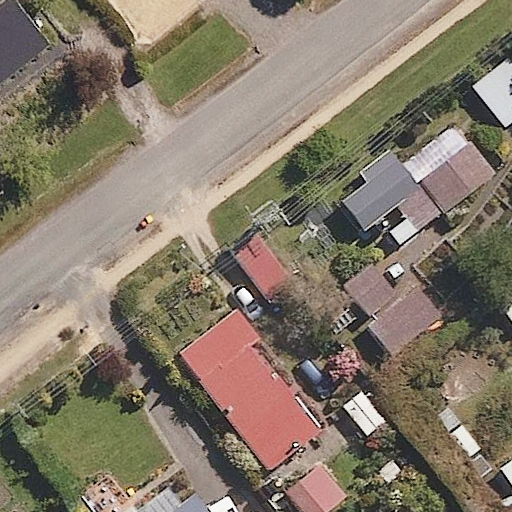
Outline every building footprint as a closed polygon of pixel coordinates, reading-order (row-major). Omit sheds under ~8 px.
[(511,119),(511,69),(505,60),(470,88),(502,128),(511,119)] [(397,163),(388,151),(355,175),(360,182),(336,200),(360,231),(377,219),(396,245),(488,176),(449,124),(397,163)] [(289,282),(259,244),(235,262),(265,300),(289,282)] [(388,249),(341,288),(366,317),(412,278),(388,249)] [(416,290),(364,330),(385,358),(437,317),(416,290)] [(263,471),(314,432),(248,346),(255,340),(233,311),(175,355),(263,471)] [(363,390),(339,409),(364,439),(387,420),(363,390)] [(511,459),(498,469),(511,489),(511,459)] [(322,511),(341,499),(318,467),(283,492),(297,511),(322,511)] [(199,511),(175,482),(136,511),(199,511)]
